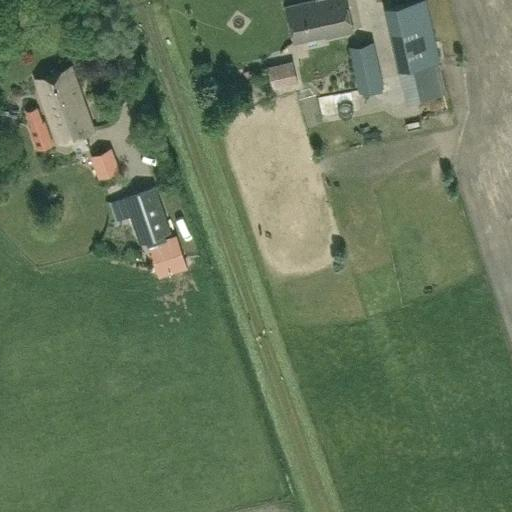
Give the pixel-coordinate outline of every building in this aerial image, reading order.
[(307,0),(286,5),(293,40),(325,34),(325,36),(352,30),(345,0),(307,0)] [(426,0),(384,10),(397,67),(405,103),(443,95),(435,58),(438,57),(426,0)] [(383,88),(372,41),(348,47),(359,94),(383,88)] [(268,65),(273,87),(298,82),(293,60),(268,65)] [(68,66),(34,79),(57,141),(92,128),(68,66)] [(29,126),(37,149),(53,144),(45,120),(42,121),(37,106),(26,110),(31,125),(29,126)] [(112,146),(89,153),(97,177),(120,171),(112,146)] [(153,186),(123,197),(139,242),(169,231),(153,186)] [(152,240),(142,244),(149,262),(159,258),(152,240)] [(158,277),(187,267),(182,251),(153,261),(158,277)]
